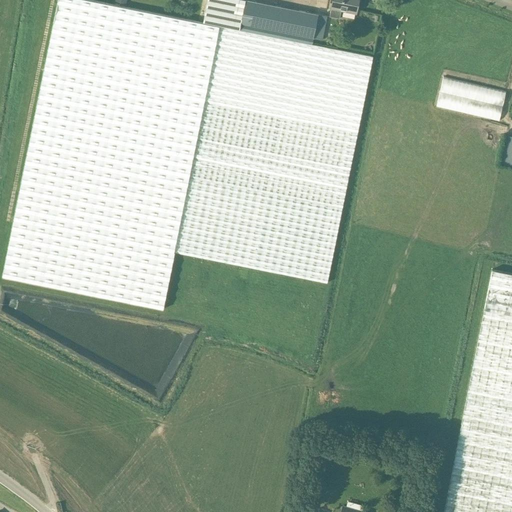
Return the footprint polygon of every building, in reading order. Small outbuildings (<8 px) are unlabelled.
[(322,40),(327,15),(250,0),(207,0),(203,22),(94,0),(58,0),(2,277),(163,309),(173,257),(175,252),(327,283),(373,56),(312,44),(313,38),(322,40)] [(339,18),(341,10),(356,13),(358,0),(332,0),(331,8),(329,16),(339,18)] [(444,76),(436,106),(500,122),(508,91),(444,76)] [(511,166),(511,136),(505,135),(499,163),(511,166)] [(511,511),(511,273),(492,269),(444,511),(451,511),(511,511)]
